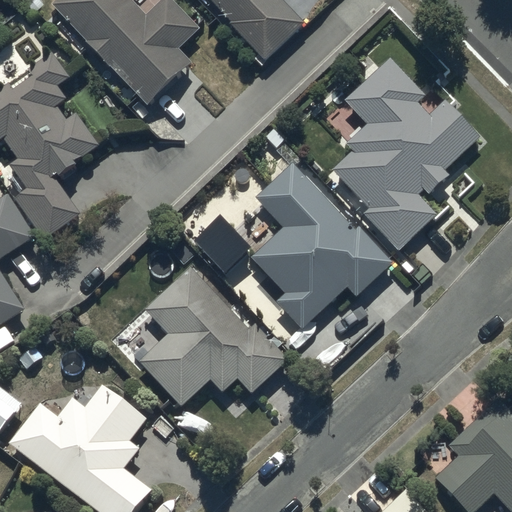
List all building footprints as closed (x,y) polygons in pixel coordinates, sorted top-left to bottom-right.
[(128,0),(56,0),(51,6),(147,106),(191,64),(177,49),(199,29),(170,0),(160,0),(144,16),(128,0)] [(281,0),(210,0),(266,60),(305,24),(281,0)] [(52,56),(0,91),(0,142),(4,140),(17,160),(7,166),(23,190),(12,197),(42,242),(83,215),(57,177),(76,164),(73,161),(97,145),(78,116),(67,123),(57,108),(65,103),(56,88),(68,80),(52,56)] [(425,96),(387,58),(343,103),(365,126),(345,146),(352,153),(333,172),(370,210),(364,215),(399,251),(437,214),(420,196),(423,192),(428,197),(450,176),(445,171),(479,138),(441,99),(426,113),(417,104),(425,96)] [(354,231),(292,165),(254,200),(282,229),(250,260),(283,295),(275,302),(301,330),(348,288),(356,297),(392,264),(357,228),(354,231)] [(0,329),(25,313),(0,275),(0,260),(34,238),(7,197),(0,201),(0,329)] [(248,329),(189,267),(144,313),(166,337),(138,362),(182,408),(211,381),(223,393),(236,380),(250,395),(288,360),(254,323),(248,329)] [(39,405),(9,444),(97,511),(135,511),(150,493),(122,471),(139,450),(129,443),(146,421),(102,387),(85,408),(73,398),(56,419),(39,405)] [(460,457),(436,479),(465,511),(475,511),(493,495),(509,511),(511,511),(511,415),(497,400),(449,445),(460,457)] [(425,511),(406,491),(384,511),(425,511)]
